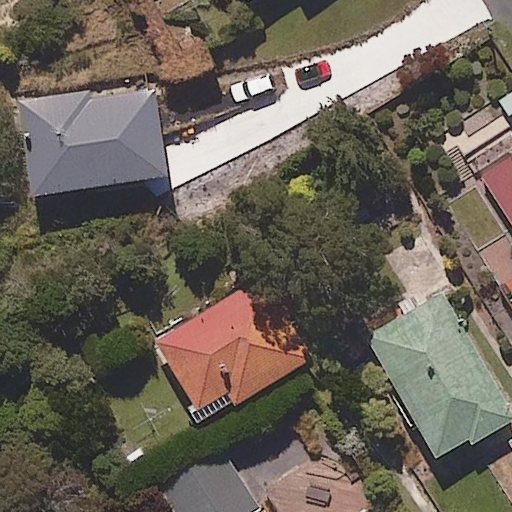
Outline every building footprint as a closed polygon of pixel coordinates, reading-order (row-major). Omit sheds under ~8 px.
[(161,87),(29,106),(43,201),(174,182),(161,87)] [(511,160),(487,176),(511,216),(511,160)] [(323,362),(274,276),(159,341),(207,427),(323,362)] [(372,338),(445,461),(474,444),(479,452),(511,431),(511,402),(447,294),(372,338)] [(263,511),(228,453),(167,491),(179,511),(263,511)]
